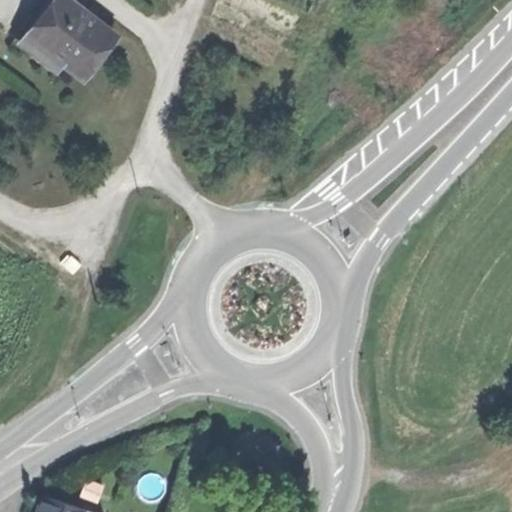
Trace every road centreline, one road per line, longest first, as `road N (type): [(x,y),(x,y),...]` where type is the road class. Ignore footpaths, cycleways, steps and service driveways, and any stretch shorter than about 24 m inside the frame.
road 1 (secondary): [(511,40),(339,202),(276,227)]
road 2 (unclassified): [(197,0),(148,135),(150,155),(224,235)]
road 3 (secondary): [(338,290),(511,92)]
road 4 (secondary): [(2,480),(219,370)]
road 5 (secondary): [(183,302),(0,448)]
road 6 (secondary): [(328,511),(352,468),(353,449),(330,340)]
road 7 (track): [(511,452),(448,477),(352,468)]
road 8 (track): [(383,475),(443,445),(511,391)]
road 9 (secondary): [(258,382),(311,437),(323,511)]
